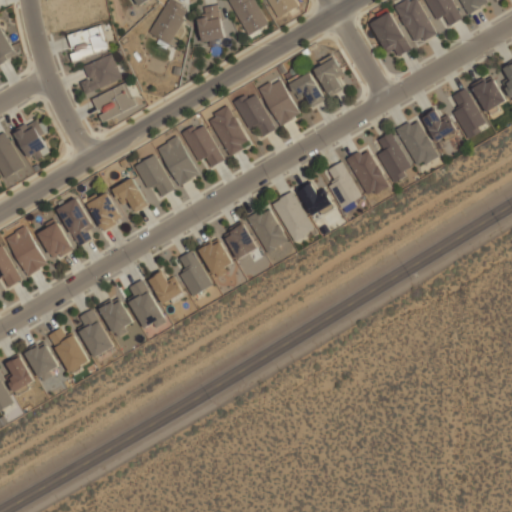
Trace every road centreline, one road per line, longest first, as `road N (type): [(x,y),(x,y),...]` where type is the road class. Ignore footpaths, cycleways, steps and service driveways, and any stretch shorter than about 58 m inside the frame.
road 1 (residential): [(0,336),(511,29)]
road 2 (tertiary): [(0,508),(511,205)]
road 3 (residential): [(0,211),(370,0)]
road 4 (residential): [(34,0),(51,77),(89,161)]
